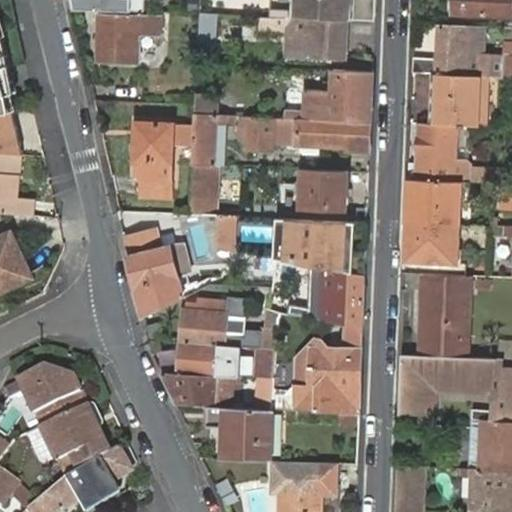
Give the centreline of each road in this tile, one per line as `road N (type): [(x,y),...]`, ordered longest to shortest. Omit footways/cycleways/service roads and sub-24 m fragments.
road 1 (residential): [(382,511),(400,0)]
road 2 (residential): [(45,0),(97,215),(106,298)]
road 3 (residential): [(106,298),(197,511)]
